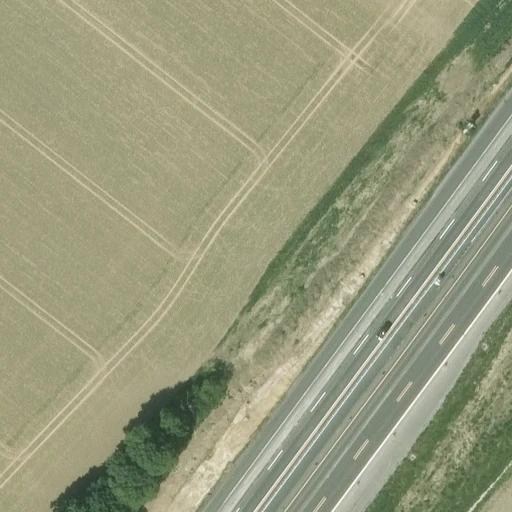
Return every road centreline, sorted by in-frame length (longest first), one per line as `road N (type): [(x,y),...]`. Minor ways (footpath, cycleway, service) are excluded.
road 1 (motorway): [(511,136),(234,511)]
road 2 (motorway): [(298,511),(511,220)]
